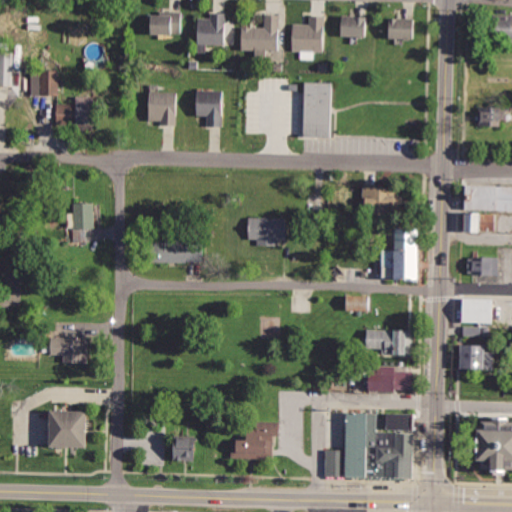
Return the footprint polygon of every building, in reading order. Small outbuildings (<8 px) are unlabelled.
[(154,11),(154,35),(185,35),(186,12),(154,11)] [(200,19),(200,46),(231,46),(231,12),(214,12),(214,19),(200,19)] [(293,22),(293,52),(326,53),(327,14),(311,14),(311,23),(293,22)] [(342,14),(342,37),(370,37),(370,14),(342,14)] [(511,14),(494,14),(493,41),(511,41),(511,14)] [(267,15),(267,30),(245,30),(244,49),(280,50),(281,16),(267,15)] [(391,17),(390,40),(418,40),(419,18),(391,17)] [(0,50),(0,85),(12,85),(14,50),(0,50)] [(42,71),(43,93),(58,93),(58,70),(42,71)] [(237,72),(234,162),(334,162),(425,163),(448,163),(450,76),(237,72)] [(198,92),(198,114),(209,114),(208,125),(223,125),(224,92),(198,92)] [(151,93),(150,120),(165,120),(165,125),(178,126),(178,94),(151,93)] [(58,102),(58,125),(96,125),(96,94),(74,94),(74,102),(58,102)] [(480,106),(480,124),(505,124),(505,106),(480,106)] [(448,163),(444,211),(511,211),(511,163),(461,163),(448,163)] [(365,186),(365,212),(401,212),(401,187),(365,186)] [(74,201),(74,229),(100,228),(100,200),(74,201)] [(312,203),(312,220),(324,220),(324,203),(312,203)] [(467,211),(467,230),(498,230),(498,211),(467,211)] [(251,217),(251,236),(263,236),(263,243),(278,243),(278,238),(288,239),(288,217),(251,217)] [(74,242),(86,241),(86,228),(74,228),(74,242)] [(151,239),(151,262),(207,263),(207,240),(184,239),(184,233),(168,233),(168,239),(151,239)] [(382,248),(382,279),(420,279),(420,248),(382,248)] [(468,256),(468,270),(476,270),(476,277),(500,276),(499,255),(468,256)] [(347,294),(347,310),(370,311),(371,295),(347,294)] [(465,298),(464,321),(496,323),(497,300),(465,298)] [(485,326),(465,326),(465,334),(485,335),(485,326)] [(369,330),(369,348),(385,348),(385,354),(415,354),(415,330),(369,330)] [(55,335),(54,354),(67,354),(67,363),(90,363),(91,336),(55,335)] [(464,343),(463,368),(497,368),(497,343),(464,343)] [(370,375),(371,390),(399,390),(399,366),(380,366),(380,375),(370,375)] [(53,409),(53,446),(90,446),(90,410),(53,409)] [(346,414),(346,448),(326,448),(326,478),(414,478),(414,413),(346,414)] [(479,433),(479,463),(481,463),(481,473),(492,473),(492,476),(507,476),(507,472),(511,472),(511,422),(508,422),(508,420),(493,420),(493,422),(483,422),(483,433),(479,433)] [(238,437),(237,458),(275,459),(275,435),(279,435),(279,421),(258,421),(258,428),(247,428),(247,437),(238,437)] [(176,434),(176,459),(198,459),(198,434),(176,434)] [(0,491),(0,511),(436,511),(436,504),(415,504),(319,501),(282,500),(214,498),(120,496),(0,491)]
